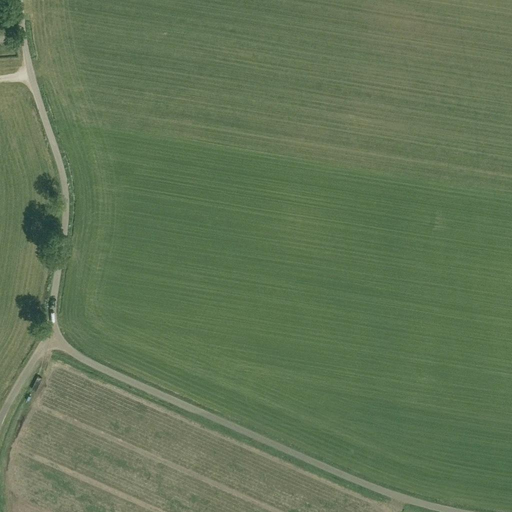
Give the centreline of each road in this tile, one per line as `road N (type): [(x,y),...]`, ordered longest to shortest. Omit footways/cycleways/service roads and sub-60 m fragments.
road 1 (unclassified): [(438,511),(79,356),(49,334)]
road 2 (unclassified): [(49,334),(66,194),(17,0)]
